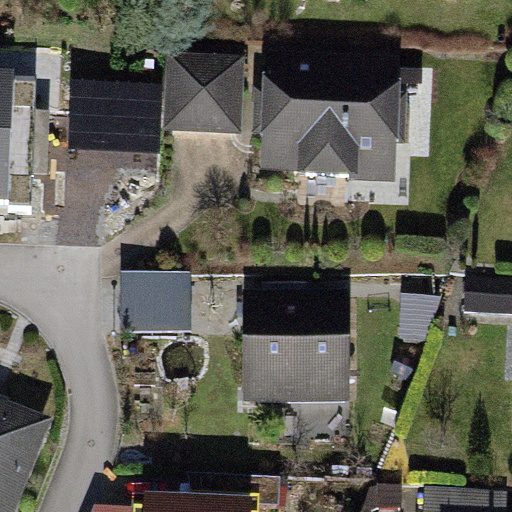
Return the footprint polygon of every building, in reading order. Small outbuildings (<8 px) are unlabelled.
[(242,61),(180,61),(180,138),(241,138),(242,61)] [(399,71),(269,65),(264,178),(393,184),(399,71)] [(16,85),(0,84),(0,210),(11,211),(16,85)] [(194,278),(125,278),(125,340),(194,340),(194,278)] [(511,283),(477,283),(476,319),(511,319),(511,283)] [(351,293),(251,292),(250,402),(350,403),(351,293)] [(16,511),(50,416),(0,399),(0,511),(16,511)] [(508,511),(508,495),(435,494),(435,511),(508,511)]
